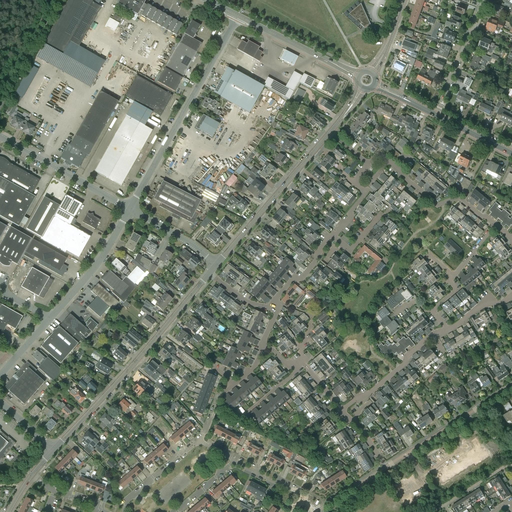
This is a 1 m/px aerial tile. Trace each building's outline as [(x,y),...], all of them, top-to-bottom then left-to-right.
[(79,47),(101,7),(98,5),(100,0),(68,0),(44,45),(63,56),(71,43),(79,47)] [(119,0),(117,3),(138,15),(140,10),(144,3),(145,0),(119,0)] [(182,25),(144,3),(140,10),(143,12),(141,16),(176,36),(182,25)] [(511,11),(511,7),(509,7),(504,5),(502,4),(501,7),(495,5),(495,6),(494,6),(494,7),(493,7),(493,8),(493,9),(493,10),(493,11),(498,13),(497,15),(496,14),(496,16),(500,18),(503,12),(509,14),(510,11),(511,11)] [(415,5),(413,11),(420,14),(422,8),(415,5)] [(456,11),(464,14),(464,13),(465,14),(466,11),(465,11),(466,8),(458,5),(456,5),(455,7),(457,8),(456,11)] [(363,8),(354,16),(357,20),(359,19),(361,24),(360,24),(364,28),(365,28),(364,27),(370,24),(370,25),(371,25),(362,6),(363,8)] [(413,11),(411,17),(418,20),(420,20),(424,22),(425,20),(421,18),(422,17),(419,16),(420,14),(413,11)] [(118,23),(121,18),(114,14),(112,17),(110,16),(109,18),(118,23)] [(447,21),(445,25),(450,28),(452,24),(459,27),(459,26),(460,26),(461,23),(460,23),(461,22),(460,21),(461,19),(452,16),(451,19),(449,22),(447,21)] [(411,17),(409,23),(411,24),(410,28),(414,29),(415,25),(416,26),(418,20),(411,17)] [(490,19),(488,23),(499,28),(500,28),(502,29),(504,24),(496,20),(495,21),(490,19)] [(157,82),(174,92),(201,44),(193,39),(200,26),(191,21),(157,82)] [(437,23),(437,22),(434,30),(437,32),(439,27),(441,28),(442,25),(440,24),(437,23)] [(499,28),(488,23),(486,29),(493,33),(494,30),(496,31),(496,30),(499,31),(500,28),(499,28)] [(367,30),(372,34),(375,37),(376,37),(375,33),(372,26),(371,27),(367,30)] [(445,28),(443,34),(455,39),(456,35),(448,31),(448,30),(445,28)] [(443,34),(440,41),(443,42),(443,40),(453,44),(453,42),(453,43),(455,39),(443,34)] [(482,38),(480,42),(485,44),(493,48),(495,44),(491,43),(491,42),(482,38)] [(402,49),(410,52),(408,55),(416,58),(417,54),(414,53),(417,45),(404,40),(402,46),(403,46),(402,49)] [(236,49),(259,62),(262,58),(260,57),(262,53),(258,50),(259,47),(248,41),(246,44),(241,41),(236,49)] [(485,44),(480,42),(479,47),(488,50),(488,49),(494,52),(495,49),(495,48),(493,48),(485,44)] [(440,47),(439,50),(449,54),(451,48),(442,45),(439,44),(438,46),(440,47)] [(297,57),(284,50),(280,59),(293,66),(297,57)] [(427,51),(426,54),(433,57),(434,54),(438,56),(446,59),(449,54),(439,50),(438,53),(432,51),(431,53),(427,51)] [(394,67),(398,70),(405,58),(407,59),(408,56),(401,53),(400,56),(397,61),(394,67)] [(475,56),(472,62),(481,66),(483,60),(490,63),(491,59),(481,54),(479,58),(475,56)] [(405,73),(407,70),(405,69),(406,66),(406,65),(408,62),(410,63),(409,66),(413,68),(416,60),(408,56),(407,59),(405,58),(398,70),(405,73)] [(434,63),(433,66),(442,70),(444,64),(436,61),(432,60),(431,62),(434,63)] [(481,66),(472,62),(470,68),(479,72),(480,68),(484,70),(485,67),(481,66)] [(278,72),(284,75),(288,66),(283,63),(278,72)] [(234,71),(227,68),(220,80),(227,84),(234,71)] [(151,75),(158,78),(160,72),(154,69),(151,75)] [(422,69),(417,79),(421,82),(424,75),(427,71),(422,69)] [(424,75),(421,82),(426,84),(430,75),(433,72),(435,73),(436,70),(434,69),(432,72),(430,70),(426,77),(424,75)] [(430,75),(426,84),(430,86),(433,80),(436,74),(440,75),(441,73),(436,70),(435,73),(433,72),(430,75)] [(227,84),(220,96),(220,97),(249,113),(264,87),(235,71),(234,71),(227,84)] [(303,74),(302,76),(298,83),(310,89),(315,80),(303,74)] [(264,84),(263,86),(289,100),(298,83),(302,76),(300,75),(292,91),(286,88),(284,89),(281,94),(264,84)] [(125,97),(134,102),(152,112),(160,117),(172,96),(137,76),(125,97)] [(326,93),(327,94),(327,93),(331,95),(337,83),(334,81),(333,80),(333,81),(330,79),(327,78),(320,90),(324,91),(324,92),(327,93),(326,93)] [(457,99),(463,102),(468,92),(467,92),(469,89),(470,87),(473,81),(472,81),(466,78),(464,84),(467,86),(465,91),(462,90),(457,99)] [(213,92),(220,96),(227,84),(220,80),(213,92)] [(463,102),(468,105),(471,99),(473,100),(475,96),(471,94),(471,93),(471,92),(471,91),(470,91),(470,90),(469,90),(469,89),(467,92),(468,92),(463,102)] [(65,163),(68,165),(69,163),(79,168),(86,155),(88,156),(118,102),(100,91),(69,145),(68,144),(60,157),(66,161),(65,163)] [(7,110),(13,113),(21,98),(16,95),(7,110)] [(205,97),(200,106),(206,109),(208,106),(214,109),(214,108),(216,109),(219,104),(212,99),(211,100),(205,97)] [(321,106),(331,112),(334,106),(325,100),(321,106)] [(478,110),(484,113),(490,102),(489,102),(486,101),(484,105),(481,104),(478,110)] [(152,112),(134,102),(95,171),(121,186),(152,131),(144,126),(152,112)] [(490,102),(484,113),(489,115),(490,116),(492,112),(491,112),(494,106),(491,105),(492,103),(489,102),(490,102)] [(377,112),(384,115),(388,106),(385,105),(384,106),(381,104),(377,112)] [(390,119),(394,111),(391,109),(391,108),(388,106),(384,115),(388,117),(388,118),(390,119)] [(499,109),(497,113),(502,116),(500,121),(505,123),(508,117),(510,113),(510,112),(502,108),(500,107),(499,108),(500,108),(499,109)] [(361,115),(359,117),(366,123),(371,118),(365,112),(362,116),(361,115)] [(203,132),(202,133),(204,135),(205,133),(212,137),(219,124),(203,115),(195,128),(203,132)] [(398,122),(405,125),(409,117),(406,115),(405,117),(402,115),(398,122)] [(23,129),(27,122),(29,119),(26,118),(24,120),(16,116),(13,120),(12,120),(10,123),(11,124),(11,125),(19,130),(20,128),(23,129)] [(309,124),(313,127),(315,124),(321,129),(325,124),(320,119),(318,117),(316,118),(314,121),(312,120),(309,124)] [(358,121),(355,124),(361,129),(366,123),(359,117),(356,120),(358,121)] [(412,127),(415,122),(411,120),(412,118),(409,117),(405,125),(409,127),(408,129),(412,131),(414,127),(412,127)] [(22,131),(30,136),(30,135),(32,135),(34,132),(32,131),(34,128),(32,127),(33,125),(27,122),(23,129),(22,131)] [(361,129),(355,124),(354,123),(352,125),(353,126),(350,129),(353,132),(351,134),(357,139),(359,136),(356,134),(361,129)] [(298,128),(296,131),(305,136),(306,135),(307,135),(308,134),(308,133),(307,131),(308,130),(299,126),(296,125),(295,127),(298,128)] [(423,141),(424,140),(430,129),(425,127),(423,131),(422,131),(422,133),(422,134),(419,139),(423,141)] [(430,129),(424,140),(428,142),(430,138),(431,138),(432,136),(432,135),(434,131),(430,129)] [(305,136),(296,131),(295,135),(289,132),(288,134),(294,137),(303,141),(303,140),(304,140),(305,139),(305,138),(305,137),(305,136)] [(412,137),(410,142),(413,144),(416,139),(419,133),(415,131),(412,137)] [(366,133),(358,142),(361,144),(360,145),(363,148),(362,149),(365,151),(367,148),(371,144),(373,141),(368,138),(367,139),(366,138),(368,135),(366,133)] [(380,144),(378,146),(379,147),(381,149),(382,147),(385,150),(386,149),(390,153),(394,149),(393,149),(394,149),(389,145),(390,144),(390,143),(391,142),(391,141),(387,138),(385,140),(384,139),(380,144)] [(436,143),(433,150),(436,151),(439,146),(444,149),(449,141),(443,138),(439,145),(436,143)] [(286,139),(281,147),(290,153),(293,148),(295,149),(297,146),(286,139)] [(371,144),(367,148),(373,153),(379,147),(378,146),(380,144),(375,139),(373,141),(371,144)] [(449,141),(444,149),(450,152),(447,157),(453,160),(457,154),(451,151),(454,144),(449,141)] [(422,151),(427,155),(431,148),(425,145),(422,151)] [(333,153),(331,155),(333,157),(337,160),(339,161),(341,158),(344,158),(346,155),(338,149),(339,149),(337,147),(335,149),(335,150),(333,153)] [(273,161),(280,166),(284,161),(285,162),(288,160),(279,153),(273,161)] [(457,163),(462,166),(467,155),(465,154),(464,154),(462,153),(457,163)] [(263,156),(261,154),(258,158),(260,159),(264,163),(265,162),(267,160),(263,156)] [(324,158),(323,160),(332,167),(334,165),(334,163),(336,161),(338,162),(339,161),(337,160),(333,157),(331,155),(329,157),(327,156),(324,159),(324,158)] [(467,155),(462,166),(467,168),(472,158),(470,157),(469,156),(467,155)] [(0,215),(19,226),(35,197),(31,194),(39,180),(0,157),(0,215)] [(197,173),(204,177),(211,163),(204,159),(197,173)] [(322,162),(319,165),(321,167),(320,169),(325,174),(328,170),(330,170),(332,167),(323,160),(321,162),(322,162)] [(419,162),(409,174),(411,175),(414,172),(416,174),(423,166),(421,164),(423,162),(421,160),(419,162)] [(352,170),(358,163),(355,161),(349,168),(352,170)] [(485,165),(482,171),(485,173),(485,172),(491,175),(492,172),(496,165),(490,162),(488,166),(485,165)] [(263,169),(265,170),(272,176),(276,171),(267,163),(263,169)] [(496,165),(492,172),(496,174),(494,177),(496,178),(496,179),(499,180),(503,174),(500,172),(502,168),(496,165)] [(418,176),(416,179),(417,180),(427,169),(423,166),(416,174),(418,176)] [(447,172),(456,179),(458,174),(459,172),(460,170),(458,170),(451,166),(449,168),(447,172)] [(427,169),(417,180),(420,182),(422,179),(424,181),(431,172),(427,169)] [(221,190),(229,173),(223,170),(215,188),(221,190)] [(258,174),(267,181),(272,176),(265,170),(262,173),(260,171),(258,174)] [(311,175),(318,181),(323,176),(315,170),(311,175)] [(254,181),(251,185),(260,193),(264,187),(255,180),(257,177),(252,172),(248,177),(254,181)] [(427,183),(424,186),(426,187),(435,176),(431,172),(424,181),(427,183)] [(456,179),(461,184),(465,178),(458,174),(456,179)] [(386,177),(384,179),(394,187),(396,188),(400,183),(398,181),(397,182),(390,176),(388,179),(386,177)] [(426,187),(424,189),(426,191),(427,189),(428,189),(430,186),(433,188),(439,179),(435,176),(426,187)] [(472,182),(465,178),(461,184),(467,189),(472,182)] [(384,179),(383,181),(385,183),(383,185),(390,191),(394,187),(384,179)] [(435,190),(432,193),(434,194),(444,183),(439,179),(433,188),(435,190)] [(172,213),(171,216),(179,220),(180,217),(193,224),(197,214),(195,213),(201,201),(162,181),(153,199),(161,203),(159,206),(172,213)] [(303,184),(303,185),(316,197),(318,194),(316,193),(318,190),(314,187),(313,188),(310,186),(312,184),(308,181),(307,183),(305,182),(304,182),(303,184)] [(329,190),(333,193),(343,182),(341,181),(338,184),(336,182),(329,190)] [(333,193),(337,197),(344,189),(342,187),(345,184),(343,182),(333,193)] [(444,183),(434,194),(436,196),(439,193),(441,195),(443,193),(446,195),(450,190),(447,188),(448,187),(444,183)] [(260,193),(251,185),(247,189),(242,185),(237,192),(243,195),(247,190),(256,198),(260,193)] [(301,189),(300,191),(303,194),(305,192),(307,194),(307,193),(316,201),(318,199),(316,197),(303,185),(302,185),(301,185),(300,186),(300,187),(300,188),(301,189)] [(379,185),(377,187),(387,195),(389,197),(392,193),(390,191),(383,185),(381,187),(379,185)] [(377,187),(376,189),(378,191),(376,194),(383,199),(387,195),(377,187)] [(337,197),(342,200),(351,189),(349,188),(347,191),(344,189),(337,197)] [(351,189),(342,200),(346,204),(348,206),(352,202),(350,200),(353,196),(350,194),(353,191),(351,189)] [(469,202),(471,204),(479,194),(475,190),(470,197),(472,199),(469,202)] [(401,202),(409,193),(406,191),(405,193),(403,192),(400,195),(398,197),(395,201),(399,205),(401,202)] [(248,205),(248,204),(249,203),(245,199),(244,201),(242,199),(242,200),(238,196),(237,196),(234,193),(232,196),(235,199),(237,201),(245,208),(248,205)] [(401,202),(405,206),(411,199),(409,197),(411,195),(409,193),(401,202)] [(293,194),(289,199),(295,205),(300,200),(303,203),(305,200),(299,195),(297,198),(293,194)] [(370,194),(365,199),(368,202),(366,205),(373,211),(376,208),(379,210),(383,205),(380,203),(381,202),(373,195),(373,196),(370,194)] [(475,202),(477,203),(483,197),(479,194),(471,204),(472,205),(475,202)] [(41,237),(40,239),(65,253),(66,251),(78,258),(90,237),(78,230),(70,225),(74,218),(76,215),(82,204),(66,195),(59,206),(41,237)] [(235,199),(232,196),(229,199),(232,202),(236,206),(242,212),(245,208),(237,201),(235,199)] [(41,237),(59,206),(44,197),(26,229),(41,237)] [(476,209),(478,210),(487,200),(483,197),(477,203),(479,205),(476,209)] [(216,202),(224,206),(226,202),(218,198),(216,202)] [(411,199),(405,206),(409,209),(417,200),(415,198),(413,200),(411,199)] [(287,210),(288,211),(292,215),(295,212),(291,209),(295,205),(289,199),(284,204),(289,208),(287,210)] [(487,200),(478,210),(480,212),(483,208),(485,210),(491,203),(487,200)] [(496,203),(489,211),(491,213),(489,215),(493,218),(499,210),(497,208),(499,206),(496,203)] [(457,204),(448,215),(452,219),(458,211),(456,209),(459,206),(457,204)] [(358,213),(355,218),(360,222),(361,221),(363,223),(366,220),(369,222),(374,217),(371,214),(373,211),(366,205),(363,208),(360,206),(356,211),(358,213)] [(330,210),(328,212),(339,221),(341,219),(339,217),(342,214),(334,208),(332,211),(330,210)] [(499,210),(493,218),(496,220),(498,218),(500,220),(507,212),(506,212),(508,210),(505,208),(504,210),(504,209),(501,212),(499,210)] [(280,209),(276,214),(283,220),(287,215),(291,219),(294,216),(292,215),(288,211),(286,214),(280,209)] [(458,211),(452,219),(456,222),(465,211),(463,209),(461,213),(458,211)] [(507,212),(500,220),(503,222),(501,224),(504,227),(506,225),(510,219),(508,217),(510,215),(509,214),(510,212),(509,210),(507,212)] [(465,211),(456,222),(460,226),(467,218),(465,216),(467,213),(465,211)] [(327,216),(325,219),(332,225),(335,222),(336,224),(339,221),(328,212),(326,215),(327,216)] [(82,222),(95,229),(100,220),(93,216),(92,214),(91,215),(87,213),(82,222)] [(283,220),(276,214),(271,219),(277,224),(275,226),(276,226),(278,228),(282,231),(283,229),(279,225),(283,220)] [(199,225),(204,229),(212,219),(207,216),(199,225)] [(467,218),(460,226),(463,228),(461,229),(463,231),(464,229),(474,218),(472,216),(469,220),(467,218)] [(219,226),(216,229),(222,234),(226,229),(229,231),(234,226),(227,220),(226,221),(224,218),(222,220),(223,220),(218,225),(219,226)] [(383,220),(382,222),(385,224),(383,227),(391,233),(395,229),(396,227),(398,228),(400,225),(396,222),(394,225),(385,218),(383,220)] [(474,218),(464,229),(468,233),(475,225),(473,223),(476,220),(474,218)] [(332,225),(325,219),(322,222),(321,221),(319,224),(329,232),(331,230),(330,229),(332,225)] [(305,230),(302,233),(308,237),(304,241),(308,244),(310,246),(313,242),(316,239),(317,240),(320,237),(318,236),(315,233),(319,227),(317,225),(316,225),(314,223),(314,222),(311,220),(307,225),(310,227),(308,230),(306,231),(305,230)] [(475,225),(468,233),(473,236),(482,225),(480,223),(477,227),(475,225)] [(376,225),(374,226),(376,228),(388,238),(390,239),(393,235),(391,233),(383,227),(381,229),(378,226),(376,225)] [(482,225),(473,236),(477,240),(484,232),(481,230),(484,226),(482,225)] [(374,226),(373,228),(375,230),(378,233),(376,235),(384,242),(386,243),(388,242),(388,240),(386,239),(388,238),(376,228),(374,226)] [(32,239),(10,227),(0,244),(0,255),(0,256),(0,261),(1,262),(0,264),(1,265),(2,265),(4,266),(5,267),(6,265),(9,267),(12,262),(17,265),(32,239)] [(271,237),(273,238),(277,242),(279,239),(275,236),(277,234),(271,230),(270,231),(265,227),(264,228),(263,229),(263,230),(271,237)] [(222,234),(216,229),(214,232),(214,231),(209,237),(209,236),(207,238),(210,240),(210,241),(216,246),(221,241),(219,239),(220,237),(222,234)] [(267,242),(271,237),(263,230),(262,231),(261,231),(260,232),(261,233),(260,233),(262,235),(261,237),(267,242)] [(294,232),(291,236),(301,245),(302,243),(303,243),(300,240),(302,238),(294,232)] [(124,248),(134,253),(138,246),(136,245),(141,237),(133,233),(124,248)] [(371,235),(370,237),(381,246),(384,242),(376,235),(374,237),(371,235)] [(491,242),(489,244),(492,247),(494,249),(504,240),(503,238),(501,239),(498,236),(495,239),(491,242)] [(370,237),(368,238),(371,241),(369,243),(377,250),(381,246),(370,237)] [(37,263),(62,277),(64,273),(65,273),(66,273),(66,272),(66,271),(66,270),(68,267),(63,264),(66,258),(33,239),(25,252),(24,255),(32,260),(34,257),(39,260),(37,263)] [(444,246),(456,256),(461,250),(450,240),(444,246)] [(504,240),(494,249),(499,254),(500,253),(508,247),(505,244),(507,243),(504,240)] [(157,250),(155,249),(157,246),(150,242),(144,253),(147,255),(148,253),(153,256),(157,250)] [(264,244),(272,251),(274,248),(270,245),(266,242),(264,244)] [(262,250),(258,247),(257,248),(252,243),(249,246),(262,257),(265,254),(261,251),(262,250)] [(295,249),(293,252),(298,256),(293,261),(296,264),(299,266),(304,261),(306,258),(308,259),(310,256),(309,255),(305,252),(309,248),(305,245),(305,244),(303,243),(302,243),(301,245),(298,249),(297,250),(295,249)] [(265,251),(272,256),(274,253),(268,248),(265,245),(262,248),(265,251)] [(354,257),(352,259),(355,261),(358,263),(360,260),(358,258),(364,251),(370,256),(373,251),(367,246),(366,247),(364,245),(361,248),(360,248),(353,256),(354,257)] [(180,250),(182,252),(184,254),(187,256),(197,265),(200,262),(193,256),(192,256),(189,254),(184,250),(186,248),(183,246),(180,250)] [(255,258),(256,257),(259,259),(259,260),(262,263),(258,268),(260,270),(267,262),(262,257),(249,246),(246,250),(248,252),(247,253),(249,255),(248,255),(251,258),(253,256),(255,258)] [(508,247),(500,253),(503,256),(501,258),(503,260),(511,253),(511,249),(510,250),(508,247)] [(159,260),(166,265),(166,264),(167,261),(168,261),(172,254),(165,251),(161,257),(159,260)] [(375,261),(367,271),(370,273),(370,276),(373,276),(376,275),(375,274),(377,271),(378,272),(384,265),(381,262),(380,262),(381,260),(379,258),(380,257),(373,251),(370,256),(375,261)] [(184,254),(182,252),(180,254),(182,256),(185,259),(188,262),(190,265),(189,266),(192,269),(194,268),(197,265),(187,256),(184,254)] [(330,261),(327,265),(328,267),(329,267),(332,270),(336,266),(341,270),(343,268),(342,266),(343,264),(349,258),(346,255),(343,253),(339,258),(335,255),(333,254),(331,257),(333,258),(331,260),(330,261)] [(420,256),(411,264),(412,264),(413,263),(415,266),(414,267),(416,269),(426,261),(424,258),(423,259),(420,256)] [(142,267),(149,271),(153,265),(150,263),(151,262),(143,257),(139,264),(142,267)] [(178,263),(181,265),(183,262),(177,257),(174,260),(178,263)] [(475,257),(473,258),(482,268),(486,265),(480,258),(478,260),(475,257)] [(285,258),(282,262),(294,271),(295,270),(292,267),(293,265),(285,258)] [(472,265),(475,269),(475,268),(478,272),(482,268),(473,258),(471,260),(474,263),(472,265)] [(111,264),(122,273),(126,268),(116,259),(113,261),(111,263),(112,263),(111,264)] [(426,261),(416,269),(418,272),(419,271),(422,274),(429,267),(427,264),(428,263),(426,261)] [(282,262),(279,266),(287,272),(289,270),(292,273),(294,271),(282,262)] [(190,273),(181,265),(178,263),(177,265),(179,267),(177,270),(179,272),(177,274),(180,277),(178,280),(184,285),(189,280),(190,278),(188,276),(190,273)] [(224,278),(234,265),(233,266),(229,263),(222,272),(223,272),(225,273),(222,277),(224,278)] [(230,279),(237,269),(238,268),(236,267),(235,268),(233,267),(234,265),(224,278),(226,280),(229,276),(231,278),(230,279)] [(279,266),(276,270),(287,279),(289,277),(285,274),(287,272),(279,266)] [(127,278),(134,284),(144,273),(137,267),(127,278)] [(313,274),(308,280),(311,282),(314,284),(319,279),(324,283),(326,285),(328,283),(326,281),(325,279),(326,277),(329,274),(331,272),(329,270),(325,267),(322,271),(317,267),(314,270),(316,271),(313,274)] [(429,267),(422,274),(425,277),(423,278),(425,280),(436,272),(434,269),(432,270),(429,267)] [(470,267),(468,268),(477,278),(481,275),(478,272),(475,268),(475,269),(473,270),(470,267)] [(21,287),(38,297),(39,296),(43,299),(53,281),(49,278),(32,268),(21,287)] [(469,273),(468,275),(473,281),(477,278),(468,268),(467,270),(469,273)] [(233,285),(243,271),(241,273),(237,269),(230,279),(231,278),(233,280),(231,283),(233,285)] [(114,290),(112,293),(123,303),(137,287),(126,277),(122,281),(109,270),(102,279),(114,290)] [(276,270),(273,273),(281,280),(282,278),(286,281),(287,279),(276,270)] [(239,285),(246,276),(242,273),(243,271),(233,285),(235,286),(237,283),(239,284),(239,285)] [(331,272),(329,274),(341,284),(347,277),(344,275),(342,278),(335,272),(334,274),(331,272)] [(425,281),(424,282),(425,284),(429,282),(431,285),(430,286),(439,279),(436,275),(438,274),(436,272),(425,280),(425,281)] [(511,278),(506,272),(502,275),(511,286),(511,285),(511,283),(511,282),(511,280),(511,278)] [(273,273),(270,277),(281,287),(282,285),(279,282),(281,280),(273,273)] [(463,273),(461,274),(469,285),(473,281),(468,275),(466,276),(463,273)] [(469,285),(461,274),(459,276),(462,279),(460,281),(465,288),(469,285)] [(502,275),(498,279),(504,287),(507,285),(509,288),(511,286),(502,275)] [(250,279),(246,276),(239,285),(240,285),(242,286),(239,290),(241,291),(252,278),(251,278),(250,279)] [(270,277),(266,281),(271,285),(274,288),(276,286),(279,289),(281,287),(270,277)] [(263,278),(260,282),(271,291),(273,290),(269,287),(271,285),(266,281),(263,278)] [(498,279),(494,282),(503,293),(505,292),(502,289),(504,287),(498,279)] [(169,289),(166,287),(158,280),(155,284),(166,293),(169,289)] [(184,285),(178,280),(173,285),(180,291),(184,285)] [(260,282),(256,286),(264,292),(266,290),(269,293),(271,291),(260,282)] [(503,293),(494,282),(490,285),(496,294),(498,292),(501,295),(503,293)] [(90,291),(97,297),(88,307),(100,318),(109,307),(112,310),(119,303),(98,284),(95,287),(94,287),(90,291)] [(295,290),(300,295),(304,290),(297,285),(296,286),(294,284),(292,287),(291,287),(284,295),(285,295),(281,300),(284,303),(285,301),(286,302),(289,299),(288,298),(295,290)] [(429,294),(431,297),(442,288),(440,285),(438,287),(436,284),(428,290),(431,293),(429,294)] [(211,297),(214,299),(222,288),(219,286),(218,287),(215,285),(208,294),(209,293),(212,295),(211,297)] [(256,286),(253,289),(265,299),(266,297),(263,294),(264,292),(256,286)] [(221,302),(227,294),(223,291),(224,290),(222,288),(214,299),(216,301),(218,299),(221,301),(219,303),(220,303),(221,302)] [(304,290),(300,295),(292,304),(296,307),(296,306),(298,306),(299,304),(299,303),(306,294),(312,299),(304,308),(305,309),(308,309),(311,307),(313,305),(316,308),(321,302),(317,299),(317,298),(316,297),(316,296),(307,288),(306,289),(306,288),(304,290)] [(442,288),(431,297),(433,299),(435,298),(438,301),(445,295),(443,292),(444,290),(442,288)] [(463,288),(460,292),(466,299),(470,296),(463,288)] [(265,299),(253,289),(250,293),(258,300),(260,298),(263,301),(265,299)] [(402,289),(399,291),(400,294),(405,299),(406,301),(407,302),(413,296),(407,289),(404,291),(402,289)] [(172,299),(165,293),(163,296),(157,291),(154,294),(156,296),(167,305),(172,299)] [(399,291),(392,297),(399,304),(405,299),(400,294),(399,291)] [(460,292),(456,295),(462,302),(466,299),(460,292)] [(223,305),(225,307),(234,297),(231,294),(230,296),(227,294),(221,302),(224,304),(223,305)] [(456,295),(452,298),(459,305),(462,302),(456,295)] [(167,305),(156,296),(154,299),(158,302),(155,305),(162,310),(167,305)] [(232,310),(238,302),(235,300),(236,298),(234,297),(225,307),(228,309),(231,312),(232,310)] [(387,301),(386,302),(392,309),(399,304),(392,297),(387,301)] [(452,298),(449,300),(455,308),(459,305),(452,298)] [(141,305),(151,310),(154,307),(146,300),(144,302),(142,305),(141,305)] [(449,300),(445,304),(452,311),(455,308),(449,300)] [(237,316),(245,305),(242,303),(241,305),(238,302),(232,310),(231,312),(234,314),(237,316)] [(22,316),(1,305),(0,303),(0,336),(7,325),(15,329),(22,316)] [(202,303),(199,307),(215,321),(219,317),(214,313),(211,317),(209,315),(210,313),(210,312),(208,310),(208,309),(202,304),(202,303)] [(445,304),(441,307),(442,308),(444,310),(448,314),(452,311),(445,304)] [(141,310),(149,315),(151,312),(144,306),(141,310)] [(215,321),(199,307),(195,312),(196,312),(196,311),(207,320),(204,323),(210,327),(212,329),(217,323),(215,321)] [(384,307),(377,313),(382,320),(387,316),(390,313),(384,307)] [(506,308),(503,309),(511,322),(511,321),(511,313),(510,310),(508,312),(506,308)] [(254,310),(252,315),(261,319),(262,317),(266,318),(267,316),(252,309),(254,310)] [(484,310),(481,311),(489,323),(491,321),(490,320),(494,318),(496,321),(499,319),(495,313),(492,315),(489,309),(485,311),(484,310)] [(323,311),(313,320),(314,322),(318,319),(319,321),(326,315),(323,311)] [(480,315),(476,317),(481,325),(485,323),(486,325),(489,323),(481,311),(479,313),(480,315)] [(279,346),(277,348),(279,351),(279,352),(281,354),(287,349),(290,347),(291,348),(294,346),(293,344),(290,340),(295,336),(303,330),(304,331),(305,330),(307,329),(303,324),(308,319),(307,317),(306,316),(303,313),(296,319),(295,320),(293,319),(290,321),(295,326),(291,330),(289,331),(287,333),(285,330),(282,335),(283,336),(282,337),(280,336),(279,337),(278,338),(280,341),(277,344),(279,346)] [(70,314),(61,324),(80,341),(82,343),(97,325),(90,318),(85,323),(87,325),(85,327),(70,314)] [(424,314),(417,319),(424,328),(426,326),(429,329),(433,325),(424,314)] [(141,322),(150,329),(155,322),(147,315),(141,322)] [(252,315),(249,319),(263,326),(264,324),(260,322),(261,319),(252,315)] [(321,323),(318,326),(319,328),(330,319),(326,315),(319,321),(321,323)] [(376,327),(374,329),(377,333),(384,328),(384,329),(387,327),(386,327),(392,322),(387,316),(382,320),(379,322),(381,325),(378,328),(376,327)] [(283,319),(279,322),(285,330),(287,333),(289,331),(287,328),(289,327),(287,324),(284,321),(287,319),(285,317),(283,319)] [(481,325),(476,317),(473,319),(472,317),(469,319),(476,331),(479,329),(478,327),(481,325)] [(192,318),(189,322),(198,330),(200,331),(203,328),(201,326),(201,325),(192,318)] [(263,326),(249,319),(248,319),(247,318),(247,319),(248,319),(246,324),(247,324),(257,329),(256,329),(258,326),(261,328),(263,326)] [(417,319),(413,323),(423,334),(425,333),(422,330),(424,328),(417,319)] [(392,322),(386,327),(387,327),(391,333),(390,334),(392,335),(398,330),(396,329),(399,326),(394,320),(392,322)] [(198,330),(189,322),(185,326),(194,334),(198,330)] [(104,332),(108,327),(104,323),(99,328),(104,332)] [(413,323),(409,326),(416,335),(418,333),(421,336),(423,334),(413,323)] [(80,341),(61,324),(59,327),(58,326),(41,347),(60,364),(80,341)] [(257,329),(247,324),(245,329),(243,328),(258,336),(259,333),(255,332),(256,329),(257,329)] [(311,339),(310,339),(313,342),(314,341),(317,344),(321,349),(324,347),(327,344),(322,339),(328,335),(326,332),(324,333),(321,330),(319,328),(318,326),(318,325),(315,327),(316,328),(312,331),(316,335),(311,339)] [(409,326),(405,330),(414,341),(416,343),(418,341),(416,340),(414,336),(416,335),(409,326)] [(134,327),(127,335),(137,343),(141,338),(137,335),(137,334),(139,332),(134,327)] [(467,327),(465,328),(472,340),(473,342),(478,339),(477,338),(471,329),(469,330),(467,327)] [(465,333),(462,334),(467,343),(468,345),(473,342),(472,340),(465,328),(462,329),(465,333)] [(182,330),(178,335),(187,342),(191,338),(182,330)] [(251,335),(244,331),(241,336),(253,341),(254,339),(250,337),(251,335)] [(457,332),(455,333),(463,346),(467,343),(462,334),(460,336),(457,332)] [(455,338),(453,340),(458,349),(463,346),(455,333),(453,335),(455,338)] [(137,343),(127,335),(121,343),(126,347),(128,345),(129,345),(133,348),(137,343)] [(187,342),(178,335),(175,339),(184,347),(187,342)] [(253,341),(241,336),(239,340),(247,344),(248,342),(252,344),(253,341)] [(402,336),(400,338),(401,339),(401,340),(407,348),(409,346),(412,348),(415,345),(408,337),(406,339),(404,337),(402,336)] [(398,338),(396,340),(398,342),(397,342),(399,345),(397,347),(402,352),(404,355),(407,352),(405,350),(407,348),(401,340),(400,340),(398,338)] [(448,338),(446,339),(454,352),(458,349),(453,340),(450,341),(448,338)] [(446,344),(443,345),(447,352),(449,354),(454,352),(446,339),(444,340),(446,344)] [(247,344),(239,340),(237,345),(249,350),(250,348),(246,346),(247,344)] [(388,346),(392,352),(394,355),(397,353),(398,355),(402,352),(397,347),(395,344),(395,343),(392,345),(391,344),(389,346),(388,346)] [(173,356),(176,352),(173,350),(174,349),(169,344),(168,345),(167,344),(162,348),(174,358),(176,360),(182,366),(183,364),(173,356)] [(381,344),(378,346),(381,350),(380,351),(382,354),(383,353),(385,354),(387,352),(389,355),(392,352),(388,346),(386,344),(383,346),(381,344)] [(116,351),(113,355),(121,362),(127,356),(122,351),(124,349),(116,345),(116,346),(113,349),(116,351)] [(237,345),(235,349),(239,351),(243,353),(244,350),(248,352),(249,350),(237,345)] [(429,351),(426,353),(433,361),(437,358),(428,346),(426,348),(429,351)] [(238,353),(239,351),(235,349),(231,347),(229,351),(241,357),(243,358),(244,356),(238,353)] [(174,358),(162,348),(158,353),(165,359),(167,361),(169,363),(172,361),(174,362),(176,360),(174,358)] [(47,358),(48,357),(40,350),(38,352),(37,351),(32,357),(39,363),(42,360),(44,362),(38,368),(53,381),(62,370),(47,358)] [(241,357),(229,351),(226,356),(234,360),(235,357),(242,360),(243,358),(241,357)] [(183,354),(202,368),(203,367),(184,352),(183,354)] [(421,352),(419,353),(429,365),(433,361),(426,353),(424,355),(421,352)] [(315,361),(317,364),(325,357),(322,353),(310,362),(312,364),(315,361)] [(420,358),(418,360),(424,368),(429,365),(419,353),(418,355),(420,358)] [(99,357),(103,360),(100,364),(111,370),(112,368),(113,369),(115,366),(106,361),(107,358),(101,354),(99,357)] [(505,359),(510,367),(511,365),(511,359),(510,361),(508,357),(507,357),(505,354),(503,355),(505,359)] [(233,362),(234,360),(226,356),(224,360),(236,366),(237,367),(238,365),(237,364),(233,362)] [(316,369),(317,371),(329,361),(325,357),(317,364),(319,366),(316,369)] [(267,370),(277,362),(275,359),(274,361),(271,358),(261,366),(264,369),(265,368),(267,370)] [(324,372),(332,365),(335,363),(331,359),(329,361),(317,371),(319,372),(322,370),(324,372)] [(424,368),(418,360),(416,362),(413,359),(411,360),(412,361),(409,364),(415,370),(418,368),(421,371),(424,368)] [(502,369),(500,371),(499,371),(504,378),(509,375),(506,369),(507,368),(507,369),(510,367),(505,359),(502,361),(505,364),(501,367),(502,369)] [(160,365),(159,366),(152,360),(148,365),(160,375),(161,376),(166,371),(160,365)] [(236,366),(224,360),(222,365),(230,369),(231,366),(235,368),(236,366)] [(367,370),(370,366),(366,361),(362,364),(367,370)] [(13,378),(5,387),(8,390),(8,391),(24,405),(44,382),(34,373),(36,370),(27,362),(15,375),(14,375),(12,377),(13,378)] [(270,372),(273,375),(280,369),(278,366),(279,364),(277,362),(267,370),(269,373),(270,372)] [(445,363),(439,369),(442,373),(445,371),(445,372),(450,368),(449,367),(445,363)] [(110,372),(111,370),(100,364),(98,369),(110,375),(111,373),(110,372)] [(160,375),(148,365),(144,370),(151,376),(150,376),(155,380),(160,375)] [(332,365),(324,372),(326,374),(323,377),(324,379),(336,370),(332,365)] [(487,367),(484,370),(490,378),(492,380),(495,378),(493,375),(487,367)] [(499,371),(500,371),(498,368),(493,371),(495,374),(499,381),(504,378),(499,371)] [(283,372),(280,369),(273,375),(271,376),(272,376),(273,375),(275,378),(274,379),(276,382),(287,373),(285,371),(283,372)] [(345,369),(341,372),(343,374),(345,378),(347,380),(349,378),(351,381),(353,379),(345,369)] [(408,369),(406,371),(415,382),(419,378),(413,370),(410,372),(408,369)] [(353,379),(351,381),(353,383),(356,386),(360,383),(364,387),(365,388),(368,386),(367,384),(369,382),(375,377),(373,374),(372,374),(370,371),(368,373),(366,372),(365,372),(362,373),(360,371),(358,373),(359,375),(357,376),(353,379)] [(407,375),(404,377),(411,385),(415,382),(406,371),(404,372),(407,375)] [(291,382),(294,386),(302,380),(301,377),(304,375),(302,373),(289,383),(289,384),(291,382)] [(184,377),(181,380),(188,385),(190,382),(188,381),(191,378),(186,374),(184,377)] [(216,377),(207,374),(205,379),(214,383),(216,377)] [(473,380),(467,384),(469,387),(474,394),(480,390),(475,383),(474,381),(476,380),(473,374),(470,375),(473,380)] [(250,375),(248,376),(258,388),(262,385),(255,377),(253,379),(250,375)] [(249,382),(247,383),(254,391),(258,388),(248,376),(246,378),(249,382)] [(399,376),(397,377),(407,389),(411,385),(404,377),(402,379),(399,376)] [(480,380),(485,387),(491,383),(486,376),(480,380)] [(98,387),(91,381),(92,381),(88,377),(85,380),(83,382),(81,380),(78,383),(84,389),(87,386),(93,392),(98,387)] [(398,382),(396,384),(403,392),(407,389),(397,377),(396,379),(398,382)] [(214,383),(205,379),(202,384),(212,388),(214,383)] [(294,386),(298,390),(309,381),(308,379),(304,382),(302,380),(294,386)] [(141,380),(136,385),(148,395),(148,394),(151,397),(153,394),(150,392),(149,393),(147,391),(150,387),(148,385),(148,386),(141,380)] [(332,391),(331,391),(334,394),(333,394),(336,397),(342,392),(346,398),(349,395),(348,394),(350,391),(355,388),(353,385),(353,386),(350,382),(346,385),(341,380),(339,383),(337,384),(338,385),(332,391)] [(243,381),(241,383),(250,394),(254,391),(247,383),(245,385),(243,381)] [(298,390),(301,395),(309,388),(308,386),(311,383),(309,381),(298,390)] [(242,388),(240,390),(246,397),(250,394),(241,383),(239,384),(242,388)] [(391,383),(389,384),(399,396),(403,392),(396,384),(394,386),(391,383)] [(212,388),(202,384),(200,390),(210,393),(212,388)] [(70,388),(67,385),(63,389),(62,389),(60,390),(61,391),(64,394),(67,391),(69,393),(80,403),(81,403),(83,401),(82,401),(83,400),(81,397),(80,398),(72,390),(70,388)] [(148,395),(136,385),(132,390),(139,396),(142,392),(150,399),(152,398),(151,397),(148,394),(148,395)] [(377,392),(374,394),(379,399),(375,403),(378,406),(380,409),(382,407),(385,404),(387,402),(388,404),(391,401),(387,396),(392,391),(389,389),(390,388),(387,386),(382,391),(379,393),(377,392)] [(458,392),(455,394),(461,404),(467,400),(464,396),(467,394),(461,386),(457,389),(458,392)] [(309,388),(301,395),(305,399),(316,389),(315,387),(311,390),(309,388)] [(74,388),(72,390),(80,398),(81,397),(83,400),(86,397),(79,390),(78,391),(74,388)] [(235,388),(233,389),(242,401),(246,397),(240,390),(238,391),(235,388)] [(234,394),(232,396),(239,404),(242,401),(233,389),(231,391),(234,394)] [(278,389),(276,391),(286,402),(289,399),(283,391),(281,393),(278,389)] [(210,393),(200,390),(198,395),(208,399),(210,393)] [(277,396),(275,398),(282,405),(286,402),(276,391),(274,392),(277,396)] [(461,404),(455,394),(452,396),(450,393),(445,396),(450,405),(453,403),(456,407),(461,404)] [(227,394),(225,395),(235,407),(239,404),(232,396),(230,397),(227,394)] [(208,399),(198,395),(196,401),(206,404),(208,399)] [(235,407),(225,395),(224,397),(226,401),(224,402),(231,410),(235,407)] [(303,410),(305,408),(313,402),(311,399),(314,397),(313,395),(299,406),(303,410)] [(270,396),(269,397),(278,409),(282,405),(275,398),(273,399),(270,396)] [(156,401),(162,406),(166,402),(159,397),(156,401)] [(270,402),(268,404),(274,412),(278,409),(269,397),(267,399),(270,402)] [(124,399),(121,402),(135,415),(136,413),(133,410),(134,409),(134,408),(136,405),(129,399),(128,400),(126,398),(125,400),(124,399)] [(63,410),(61,411),(64,413),(65,412),(68,415),(69,414),(70,414),(71,413),(71,412),(73,410),(67,404),(66,406),(63,403),(62,404),(58,401),(54,405),(57,408),(59,406),(63,410)] [(206,404),(196,401),(194,406),(204,410),(206,404)] [(305,408),(308,412),(320,403),(318,401),(315,404),(313,402),(305,408)] [(444,405),(438,408),(443,415),(448,412),(446,409),(448,407),(443,401),(442,402),(444,405)] [(508,412),(511,409),(511,407),(508,401),(503,405),(508,412)] [(135,415),(121,402),(117,406),(119,407),(117,408),(120,411),(121,409),(128,415),(130,414),(133,417),(135,415)] [(263,402),(261,404),(270,415),(274,412),(268,404),(266,406),(263,402)] [(308,412),(312,417),(320,410),(318,408),(321,405),(320,403),(308,412)] [(262,409),(260,410),(267,418),(270,415),(261,404),(259,405),(262,409)] [(367,417),(361,422),(364,424),(367,427),(373,421),(375,419),(376,421),(379,419),(374,413),(378,410),(375,406),(376,406),(374,404),(373,404),(369,408),(368,409),(366,411),(365,409),(362,412),(363,413),(367,417)] [(29,413),(34,418),(41,410),(36,405),(29,413)] [(54,411),(51,408),(47,405),(46,407),(50,410),(53,413),(54,411)] [(511,405),(511,406),(511,409),(502,415),(507,423),(510,422),(511,425),(511,405)] [(204,410),(194,406),(192,412),(197,413),(196,415),(201,417),(204,410)] [(438,408),(436,406),(434,407),(436,409),(433,412),(437,419),(443,415),(438,408)] [(382,407),(380,409),(382,411),(380,413),(387,420),(391,417),(382,407)] [(255,408),(253,410),(263,421),(267,418),(260,410),(258,412),(255,408)] [(53,413),(50,410),(45,415),(49,418),(53,413)] [(150,413),(156,419),(159,415),(153,410),(150,413)] [(263,421),(253,410),(251,411),(254,415),(252,417),(259,424),(263,421)] [(320,410),(312,417),(309,419),(314,424),(316,422),(317,423),(321,420),(323,420),(329,415),(325,410),(322,412),(320,410)] [(153,417),(148,412),(146,415),(147,415),(145,417),(148,420),(147,421),(150,423),(154,420),(152,418),(153,417)] [(105,413),(102,416),(116,429),(118,428),(115,425),(116,423),(112,419),(114,418),(110,415),(109,416),(105,413)] [(428,415),(423,418),(422,418),(427,426),(433,422),(428,415)] [(116,429),(102,416),(99,420),(103,423),(100,425),(104,428),(106,426),(110,430),(112,428),(115,431),(114,432),(117,435),(120,433),(116,429)] [(422,418),(423,418),(421,416),(419,417),(420,420),(417,422),(422,429),(427,426),(422,418)] [(188,419),(182,424),(184,426),(189,432),(194,428),(191,425),(193,423),(189,418),(188,419)] [(321,428),(323,431),(333,422),(331,420),(330,421),(327,418),(320,424),(322,427),(321,428)] [(47,430),(49,432),(50,431),(56,424),(51,419),(44,427),(47,429),(47,430)] [(333,422),(323,431),(325,433),(327,432),(329,435),(337,429),(334,426),(336,425),(333,422)] [(124,426),(130,431),(133,428),(127,423),(124,426)] [(223,429),(215,425),(214,428),(216,429),(214,433),(219,436),(223,429)] [(400,425),(395,428),(399,434),(402,433),(403,432),(408,438),(413,434),(408,427),(403,430),(400,425)] [(184,426),(179,430),(184,436),(189,432),(184,426)] [(225,439),(228,432),(225,431),(226,429),(226,428),(224,427),(223,429),(219,436),(225,439)] [(334,436),(337,441),(346,435),(344,433),(348,431),(347,429),(334,436)] [(175,430),(173,432),(175,434),(179,440),(184,436),(179,430),(177,432),(175,430)] [(12,446),(14,444),(8,437),(7,438),(0,431),(0,461),(3,458),(2,457),(12,446)] [(88,431),(85,435),(99,448),(99,447),(103,451),(104,451),(109,446),(104,442),(101,446),(98,443),(99,441),(97,439),(98,439),(98,438),(98,437),(94,434),(94,433),(93,434),(92,434),(88,431)] [(385,431),(373,438),(375,441),(377,440),(379,443),(387,438),(389,437),(386,434),(385,431)] [(234,435),(228,432),(225,439),(230,441),(234,435)] [(240,442),(241,439),(237,436),(237,435),(235,433),(234,435),(230,441),(236,444),(238,441),(240,442)] [(175,434),(168,440),(170,442),(172,441),(175,444),(179,440),(175,434)] [(85,435),(82,438),(86,441),(84,442),(88,446),(84,450),(89,454),(92,451),(91,450),(94,446),(98,449),(97,451),(100,454),(103,451),(99,447),(99,448),(85,435)] [(337,441),(340,446),(352,438),(351,436),(348,438),(346,435),(337,441)] [(442,482),(489,458),(477,436),(468,441),(472,448),(455,457),(458,462),(437,473),(442,482)] [(354,440),(352,438),(340,446),(338,447),(341,452),(352,445),(350,442),(354,440)] [(387,438),(379,443),(381,447),(379,448),(381,451),(393,443),(391,440),(389,441),(387,438)] [(252,453),(256,446),(257,443),(255,442),(253,445),(248,442),(246,445),(248,446),(247,450),(252,453)] [(261,453),(263,450),(259,448),(261,444),(258,442),(257,443),(256,446),(252,453),(258,456),(260,452),(261,453)] [(361,449),(359,447),(363,444),(361,442),(347,451),(351,456),(352,455),(361,449)] [(164,443),(158,448),(163,454),(168,450),(165,447),(167,446),(164,443)] [(393,443),(381,451),(383,453),(384,452),(387,455),(390,453),(392,455),(396,452),(393,447),(394,446),(393,443)] [(158,448),(153,452),(158,458),(163,454),(158,448)] [(286,455),(285,457),(289,459),(293,453),(284,448),(282,452),(286,455)] [(352,455),(355,459),(367,451),(366,449),(362,451),(361,449),(352,455)] [(428,460),(440,454),(437,449),(425,455),(428,460)] [(72,450),(68,455),(73,460),(79,454),(77,451),(75,453),(72,450)] [(355,459),(358,464),(367,458),(365,456),(369,453),(367,451),(355,459)] [(153,452),(148,456),(153,462),(158,458),(153,452)] [(274,464),(277,458),(278,455),(276,454),(274,456),(270,454),(267,460),(268,461),(274,464)] [(68,455),(63,459),(69,464),(73,460),(68,455)] [(153,462),(148,456),(142,462),(144,464),(146,463),(148,466),(153,462)] [(277,458),(274,464),(280,467),(281,464),(283,464),(285,461),(277,458)] [(358,464),(361,469),(373,461),(372,458),(368,461),(367,458),(358,464)] [(63,459),(59,464),(64,469),(69,464),(63,459)] [(373,461),(361,469),(364,473),(373,467),(371,465),(374,462),(373,461)] [(64,469),(59,464),(55,468),(58,471),(56,473),(59,475),(64,469)] [(292,465),(290,468),(292,469),(290,472),(296,475),(299,469),(301,465),(298,464),(296,467),(293,465),(292,465)] [(138,465),(132,471),(137,476),(141,472),(139,469),(141,468),(138,465)] [(299,469),(296,475),(301,478),(303,475),(305,476),(307,473),(299,469)] [(344,470),(337,474),(341,481),(346,477),(344,474),(345,473),(344,470)] [(132,471),(127,475),(132,480),(137,476),(132,471)] [(337,474),(331,478),(335,484),(341,481),(337,474)] [(123,475),(121,477),(122,479),(127,484),(132,480),(127,475),(125,477),(123,475)] [(78,477),(77,480),(79,481),(78,484),(84,487),(86,480),(87,480),(88,477),(85,476),(84,479),(78,477)] [(231,476),(226,480),(231,486),(237,480),(235,478),(233,479),(231,476)] [(412,477),(394,485),(403,505),(415,499),(412,493),(420,490),(418,485),(416,486),(412,477)] [(495,487),(506,479),(505,477),(502,479),(501,479),(500,480),(499,477),(494,480),(494,479),(489,482),(492,488),(495,487)] [(331,478),(326,481),(330,487),(335,484),(331,478)] [(120,480),(116,484),(118,487),(120,485),(122,488),(127,484),(122,479),(120,480)] [(495,487),(498,491),(505,487),(505,486),(503,484),(505,484),(505,483),(507,481),(506,479),(495,487)] [(86,480),(84,487),(89,489),(92,482),(87,480),(86,480)] [(98,484),(95,491),(101,493),(103,490),(105,490),(106,487),(107,483),(102,481),(100,480),(98,484)] [(226,480),(221,484),(226,490),(231,486),(226,480)] [(248,486),(246,491),(251,493),(255,485),(248,481),(246,485),(248,486)] [(330,487),(326,481),(319,486),(321,489),(322,488),(325,491),(330,487)] [(92,482),(89,489),(95,491),(98,484),(92,482)] [(221,484),(216,488),(221,494),(226,490),(221,484)] [(255,485),(251,493),(256,496),(261,487),(255,485)] [(508,491),(509,490),(511,488),(511,486),(508,488),(508,487),(507,485),(505,486),(505,487),(498,491),(500,496),(508,491)] [(261,487),(256,496),(261,499),(262,498),(264,499),(266,495),(264,494),(266,490),(261,487)] [(221,494),(216,488),(212,492),(214,495),(212,497),(215,499),(219,496),(221,498),(223,496),(221,494)] [(480,489),(475,492),(479,499),(484,496),(480,489)] [(508,491),(500,496),(503,500),(511,496),(508,491)] [(475,492),(470,495),(475,502),(479,499),(475,492)] [(470,495),(466,498),(470,505),(475,502),(470,495)] [(26,498),(23,504),(30,507),(34,499),(31,498),(30,500),(26,498)] [(205,498),(200,502),(205,508),(211,502),(209,500),(207,501),(205,498)] [(466,498),(461,501),(466,508),(470,505),(466,498)] [(461,501),(457,504),(461,511),(463,511),(467,510),(466,508),(461,501)] [(205,508),(200,502),(195,506),(200,511),(202,510),(204,511),(206,510),(205,508)]
